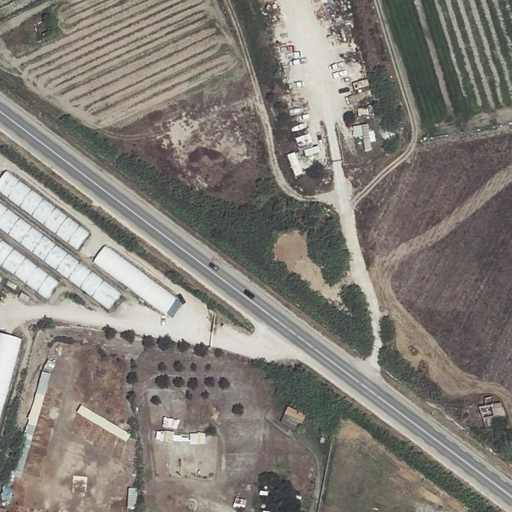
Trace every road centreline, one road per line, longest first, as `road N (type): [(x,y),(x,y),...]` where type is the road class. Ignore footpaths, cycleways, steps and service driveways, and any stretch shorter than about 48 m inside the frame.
road 1 (primary): [(0,112),(511,497)]
road 2 (unknown): [(370,391),(373,311),(303,0)]
road 3 (track): [(286,327),(271,345),(249,348),(49,311),(0,311)]
road 4 (track): [(0,158),(189,296),(197,312),(191,335)]
